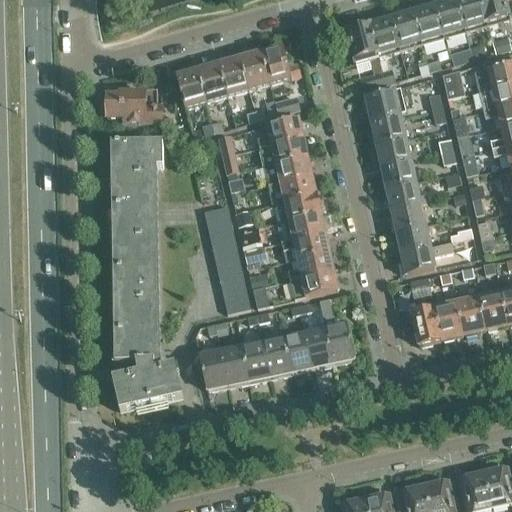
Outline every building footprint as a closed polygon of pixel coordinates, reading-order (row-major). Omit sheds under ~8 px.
[(458,0),(459,3),(457,3),(467,37),(489,31),(480,0),(458,0)] [(480,0),(489,31),(511,25),(503,0),(480,0)] [(437,9),(435,9),(445,43),(467,37),(457,3),(448,6),(447,3),(437,6),(437,9)] [(416,15),(413,16),(423,49),(445,43),(435,9),(426,12),(425,9),(415,12),(416,15)] [(394,21),(391,22),(401,56),(423,49),(413,16),(405,18),(404,16),(393,19),(394,21)] [(372,28),(369,28),(379,62),(401,56),(391,22),(383,24),(382,22),(371,25),(372,28)] [(379,62),(369,28),(361,31),(360,28),(350,31),(350,34),(348,34),(348,37),(344,38),(347,48),(351,47),(357,68),(370,64),(374,80),(383,77),(379,62)] [(508,40),(493,44),(496,57),(511,53),(508,40)] [(483,49),(471,52),(475,64),(486,61),(483,49)] [(283,50),(261,56),(271,90),(300,81),(297,70),(290,72),(283,50)] [(475,64),(471,52),(462,55),(465,67),(475,64)] [(261,56),(240,62),(250,95),(271,90),(261,56)] [(488,67),(485,68),(486,74),(511,68),(511,60),(489,67),(488,67)] [(240,62),(219,68),(229,101),(250,95),(240,62)] [(439,64),(428,67),(430,76),(431,77),(442,73),(439,64)] [(419,67),(422,79),(431,77),(430,76),(428,67),(427,65),(419,67)] [(219,68),(198,74),(208,107),(229,101),(219,68)] [(476,77),(480,97),(511,89),(511,68),(486,74),(476,77)] [(208,107),(198,74),(176,80),(186,113),(208,107)] [(383,77),(386,89),(396,86),(393,75),(383,77)] [(456,76),(443,80),(449,104),(462,101),(456,76)] [(374,80),(361,83),(364,95),(386,89),(383,77),(374,80)] [(511,89),(480,97),(484,116),(511,109),(511,89)] [(372,128),(402,122),(402,121),(401,121),(400,118),(404,117),(399,94),(366,102),(366,103),(364,104),(367,117),(369,116),(371,124),(372,128)] [(124,123),(124,131),(126,131),(126,129),(161,128),(161,130),(163,130),(163,128),(162,122),(162,111),(161,111),(161,106),(158,106),(158,96),(146,96),(121,97),(121,100),(107,100),(107,123),(124,123)] [(430,101),(433,114),(443,112),(440,98),(430,101)] [(266,107),(270,122),(299,114),(297,103),(276,108),(275,105),(266,107)] [(500,120),(503,132),(511,130),(511,109),(484,116),(486,123),(500,120)] [(443,112),(433,114),(436,128),(446,126),(443,112)] [(263,113),(255,116),(258,125),(266,123),(263,113)] [(451,115),(453,123),(461,121),(460,113),(451,115)] [(258,125),(255,116),(247,118),(249,128),(258,125)] [(232,120),(235,131),(246,127),(244,117),(232,120)] [(461,121),(453,123),(455,131),(463,129),(461,121)] [(259,143),(260,152),(304,142),(302,133),(303,132),(301,126),(300,124),(299,122),(268,130),(271,141),(259,143)] [(371,137),(375,150),(407,143),(402,122),(372,128),(374,136),(371,137)] [(221,126),(214,128),(216,137),(224,135),(221,126)] [(216,137),(214,128),(205,130),(208,140),(216,137)] [(198,132),(200,140),(207,138),(205,130),(198,132)] [(492,147),(493,155),(511,150),(511,130),(503,132),(505,144),(492,147)] [(469,138),(457,141),(462,162),(470,160),(474,159),(469,138)] [(219,143),(223,160),(235,158),(231,141),(219,143)] [(260,152),(265,171),(310,161),(308,152),(306,151),(304,142),(260,152)] [(380,164),(382,172),(412,165),(407,143),(375,150),(378,164),(380,164)] [(439,146),(441,158),(444,157),(454,155),(452,148),(451,143),(439,146)] [(127,367),(155,366),(157,366),(157,365),(156,365),(152,170),(157,170),(157,171),(164,171),(164,147),(157,147),(152,147),(152,146),(112,147),(112,164),(111,164),(111,166),(117,166),(118,177),(112,177),(112,178),(118,178),(118,189),(112,189),(112,191),(113,191),(113,228),(112,228),(112,230),(118,230),(119,241),(114,241),(114,242),(119,242),(119,253),(113,253),(113,255),(114,255),(114,291),(113,291),(113,292),(119,292),(120,303),(115,303),(115,304),(120,304),(120,316),(114,316),(114,317),(115,317),(115,353),(114,353),(114,355),(120,354),(121,366),(116,366),(116,367),(127,367)] [(511,150),(493,155),(495,162),(509,159),(511,171),(511,150)] [(444,157),(441,158),(444,170),(449,169),(457,167),(456,163),(454,155),(444,157)] [(235,158),(223,160),(227,179),(239,177),(235,158)] [(462,162),(464,170),(472,168),(470,160),(462,162)] [(265,171),(269,190),(312,180),(311,171),(312,170),(310,161),(265,171)] [(381,180),(384,194),(416,186),(412,165),(382,172),(384,180),(381,180)] [(458,177),(446,180),(449,190),(461,187),(458,177)] [(273,209),(277,208),(318,198),(316,190),(314,189),(312,180),(269,190),(273,209)] [(229,187),(231,197),(246,194),(244,185),(229,187)] [(390,207),(392,215),(421,208),(416,186),(384,194),(388,208),(390,207)] [(511,188),(502,191),(503,198),(511,195),(511,188)] [(482,190),(470,193),(473,205),(481,203),(485,202),(482,190)] [(452,193),(455,209),(465,207),(462,191),(452,193)] [(511,204),(511,195),(503,198),(505,206),(511,204)] [(235,197),(231,199),(233,207),(233,209),(242,207),(240,196),(235,197)] [(281,227),(290,225),(323,218),(318,198),(277,208),(277,210),(274,211),(277,225),(281,224),(281,227)] [(473,205),(475,213),(476,220),(484,219),(481,203),(473,205)] [(391,223),(394,237),(426,230),(421,208),(392,215),(394,223),(391,223)] [(205,216),(214,255),(237,249),(228,211),(205,216)] [(246,215),(236,217),(239,227),(239,230),(239,231),(253,228),(250,214),(247,215),(246,215)] [(280,238),(282,247),(325,237),(323,228),(325,226),(323,218),(290,225),(292,236),(280,238)] [(478,228),(484,255),(496,252),(490,226),(478,228)] [(400,250),(402,258),(431,252),(431,251),(426,230),(394,237),(397,251),(400,250)] [(456,239),(450,240),(452,247),(460,245),(474,242),(473,237),(472,233),(466,234),(458,236),(458,239),(456,239)] [(286,265),(298,263),(331,256),(329,247),(327,245),(325,237),(282,247),(286,265)] [(243,245),(245,255),(263,251),(255,252),(252,243),(243,245)] [(431,252),(402,258),(403,266),(401,266),(404,279),(406,279),(407,280),(436,273),(433,261),(454,257),(452,247),(431,251),(431,252)] [(237,249),(214,255),(216,266),(239,260),(237,249)] [(263,251),(245,255),(247,264),(265,260),(263,251)] [(289,276),(291,285),(334,275),(332,266),(333,264),(331,256),(298,263),(301,273),(289,276)] [(239,260),(216,266),(218,276),(242,271),(239,260)] [(484,269),(486,279),(496,277),(494,267),(484,269)] [(242,271),(218,276),(221,287),(244,281),(242,271)] [(462,274),(465,284),(474,282),(472,272),(462,274)] [(334,275),(291,285),(295,304),(338,295),(338,293),(339,291),(338,285),(336,283),(334,275)] [(440,280),(442,289),(453,287),(450,277),(440,280)] [(262,278),(251,280),(254,293),(256,293),(263,291),(265,291),(262,278)] [(244,281),(221,287),(223,297),(246,292),(244,281)] [(413,285),(416,299),(431,296),(428,282),(413,285)] [(254,293),(253,294),(258,313),(259,313),(270,310),(267,298),(265,291),(256,293),(254,293)] [(246,292),(223,297),(226,308),(249,302),(246,292)] [(511,294),(501,297),(509,329),(511,329),(511,331),(511,330),(511,294)] [(501,297),(479,301),(486,334),(489,334),(489,336),(499,333),(499,332),(509,329),(501,297)] [(479,301),(457,306),(464,339),(466,339),(467,341),(477,338),(477,337),(486,334),(479,301)] [(249,302),(226,308),(228,319),(251,313),(249,302)] [(332,303),(321,306),(321,308),(322,312),(323,315),(322,315),(323,317),(323,318),(323,319),(326,334),(334,367),(338,366),(340,366),(343,365),(345,367),(351,366),(353,363),(356,362),(349,333),(348,329),(345,330),(336,331),(333,318),(331,308),(336,307),(335,302),(332,303)] [(457,306),(434,311),(442,345),(444,344),(445,346),(455,343),(454,342),(464,339),(457,306)] [(308,308),(299,310),(301,318),(309,316),(308,308)] [(301,318),(299,310),(291,312),(293,320),(301,318)] [(442,345),(434,311),(412,316),(419,350),(422,349),(422,351),(433,348),(432,347),(442,345)] [(265,318),(257,319),(259,327),(266,326),(265,318)] [(259,327),(257,319),(248,321),(250,329),(259,327)] [(226,326),(216,328),(219,340),(229,337),(226,326)] [(215,329),(207,330),(209,340),(217,338),(215,329)] [(326,334),(306,338),(313,372),(322,370),(325,372),(331,370),(333,367),(334,367),(326,334)] [(306,338),(284,343),(293,379),(301,377),(303,374),(313,372),(306,338)] [(282,344),(264,348),(271,381),(281,379),(284,381),(293,379),(284,343),(282,344)] [(264,348),(243,352),(250,388),(259,386),(261,383),(271,381),(264,348)] [(243,352),(222,357),(229,389),(239,387),(242,389),(250,388),(243,352)] [(222,357),(200,361),(207,394),(209,394),(212,395),(218,394),(220,391),(229,389),(222,357)] [(127,367),(130,380),(155,374),(155,366),(127,367)] [(155,374),(130,380),(114,383),(121,415),(183,402),(176,370),(155,374)] [(487,477),(484,478),(492,511),(511,507),(511,498),(506,473),(499,474),(497,474),(489,475),(487,477)] [(492,511),(484,478),(482,478),(479,478),(472,479),(469,481),(470,481),(463,482),(469,511),(492,511)] [(428,490),(425,491),(430,511),(452,511),(447,486),(440,487),(438,487),(430,488),(428,490)] [(430,511),(425,491),(423,491),(420,491),(413,492),(410,494),(404,495),(407,511),(430,511)] [(369,503),(366,504),(368,511),(390,511),(388,499),(381,500),(379,500),(371,501),(369,503)]
